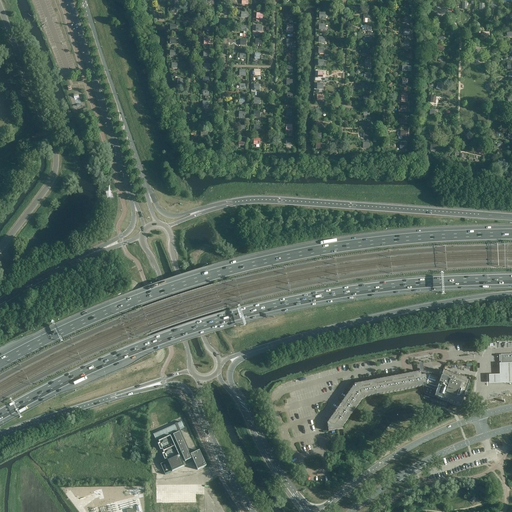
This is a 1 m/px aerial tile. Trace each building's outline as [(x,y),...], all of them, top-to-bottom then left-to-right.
[(511,354),(501,355),(500,355),(501,365),(511,365),(511,354)] [(499,376),(487,376),(488,385),(511,383),(511,366),(498,366),(499,376)] [(467,387),(470,380),(468,380),(463,378),(457,376),(457,375),(456,375),(456,374),(455,374),(455,373),(454,373),(454,374),(453,374),(453,375),(450,373),(448,373),(443,371),(443,372),(441,377),(438,376),(437,376),(435,375),(434,375),(432,374),(431,374),(428,373),(427,373),(425,372),(425,371),(424,371),(424,372),(420,372),(419,372),(420,372),(417,373),(416,373),(413,373),(412,374),(410,374),(409,374),(406,375),(405,375),(402,376),(402,375),(401,376),(399,376),(398,376),(395,377),(394,377),(391,378),(391,377),(390,378),(388,378),(387,378),(387,379),(384,379),(383,379),(381,380),(380,379),(379,380),(380,380),(377,380),(376,380),(376,381),(373,381),(372,381),(370,382),(369,382),(366,382),(365,382),(365,383),(362,383),(361,383),(359,384),(358,384),(355,385),(355,384),(354,385),(355,385),(353,387),(352,387),(352,388),(351,390),(350,390),(350,391),(349,393),(348,393),(348,394),(347,396),(346,396),(346,397),(344,399),(344,400),(342,402),(342,403),(341,403),(342,403),(340,405),(340,406),(339,406),(340,406),(338,408),(337,409),(336,411),(335,412),(334,414),(333,415),(332,417),(331,417),(331,418),(329,420),(329,421),(327,423),(327,424),(328,427),(327,427),(328,428),(328,430),(328,431),(332,431),(334,431),(334,430),(336,430),(343,429),(342,428),(342,427),(343,426),(343,427),(343,426),(345,423),(345,424),(345,423),(346,423),(345,423),(347,420),(347,421),(347,420),(348,420),(349,417),(349,418),(350,417),(351,414),(351,415),(352,414),(353,411),(353,412),(354,411),(355,408),(356,408),(358,405),(360,402),(361,402),(360,402),(362,399),(363,399),(362,398),(363,398),(364,397),(364,398),(365,398),(365,397),(368,397),(369,397),(371,396),(372,396),(375,395),(375,396),(376,396),(376,395),(379,395),(380,395),(382,394),(383,394),(386,393),(386,394),(387,393),(390,393),(391,393),(390,392),(393,392),(394,392),(397,391),(398,391),(400,391),(401,391),(401,390),(404,390),(405,390),(408,389),(409,389),(411,388),(411,389),(412,389),(412,388),(415,388),(416,388),(419,387),(420,387),(422,386),(422,387),(423,387),(423,386),(424,394),(434,397),(460,407),(463,400),(464,397),(464,396),(465,396),(466,397),(466,398),(467,398),(468,398),(468,397),(469,397),(469,396),(469,395),(468,395),(467,395),(466,395),(465,395),(465,394),(465,393),(467,387),(468,387),(467,387)] [(191,455),(180,430),(184,428),(181,422),(177,424),(177,423),(175,424),(175,425),(153,435),(156,441),(178,431),(179,432),(173,435),(185,462),(191,459),(195,469),(195,470),(197,469),(197,468),(205,464),(199,451),(191,455)] [(184,466),(170,436),(158,442),(159,444),(158,444),(160,451),(162,450),(164,454),(162,454),(165,460),(167,460),(168,463),(166,464),(169,470),(171,470),(172,472),(184,466)]
